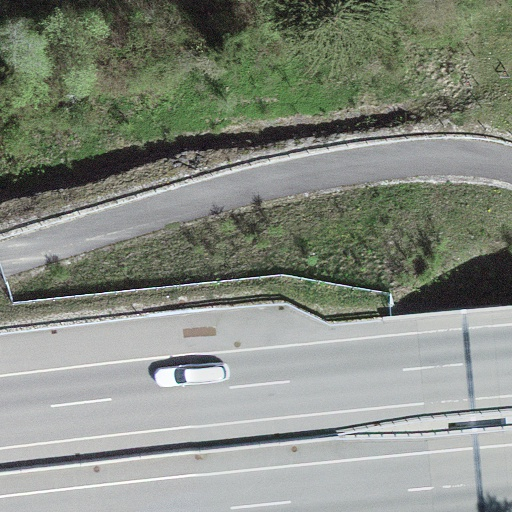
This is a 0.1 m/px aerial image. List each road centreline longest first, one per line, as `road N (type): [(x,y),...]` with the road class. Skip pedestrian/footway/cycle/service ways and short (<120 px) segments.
road 1 (motorway): [(511,357),(0,412)]
road 2 (motorway): [(208,511),(511,479)]
